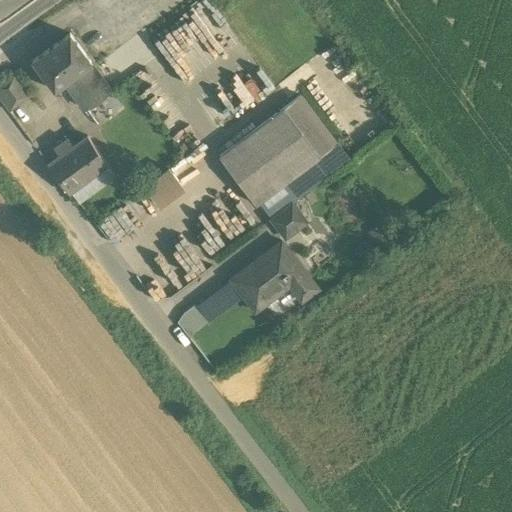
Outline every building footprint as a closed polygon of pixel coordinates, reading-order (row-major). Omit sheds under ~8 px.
[(33,59),(56,90),(94,62),(97,60),(74,29),(33,59)] [(23,61),(0,77),(0,89),(12,105),(42,84),(24,60),(23,61)] [(94,62),(56,90),(78,119),(116,91),(94,62)] [(283,110),(219,158),(256,208),(322,158),(283,110)] [(114,171),(85,132),(50,158),(79,197),(114,171)] [(159,206),(185,187),(168,165),(143,184),(159,206)] [(270,223),(281,238),(286,234),(290,241),(311,226),(294,206),(270,223)] [(383,227),(369,237),(379,250),(393,240),(383,227)] [(288,314),(325,285),(290,241),(286,234),(281,238),(230,278),(244,296),(259,315),(277,300),(288,314)] [(184,318),(178,326),(190,342),(210,327),(197,308),(184,318)]
